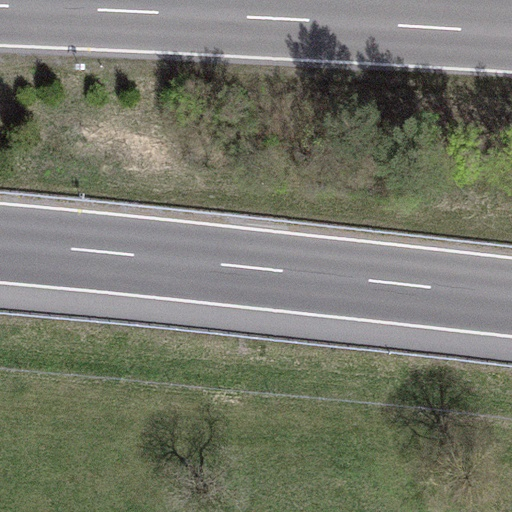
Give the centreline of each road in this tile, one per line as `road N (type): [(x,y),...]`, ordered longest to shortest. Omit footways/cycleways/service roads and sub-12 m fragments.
road 1 (motorway): [(0,245),(511,298)]
road 2 (motorway): [(511,32),(0,5)]
